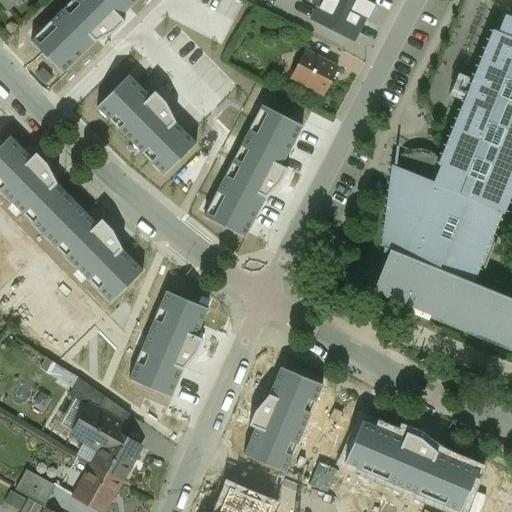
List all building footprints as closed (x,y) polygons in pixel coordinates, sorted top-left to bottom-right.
[(0,0),(9,9),(19,0),(0,0)] [(64,72),(96,40),(115,31),(124,21),(120,16),(136,0),(73,0),(32,41),(64,72)] [(353,40),(365,17),(368,18),(375,6),(372,4),(373,0),(313,0),(311,4),(318,8),(312,19),(353,40)] [(511,300),(470,283),(477,266),(484,269),(497,238),(489,235),(511,179),(511,18),(505,15),(499,33),(494,32),(440,165),(424,157),(397,178),(391,242),(382,242),(382,251),(389,251),(374,290),(412,305),(409,311),(427,319),(430,312),(511,345),(511,300)] [(337,68),(304,52),(291,77),(324,94),(337,68)] [(194,143),(174,122),(164,103),(154,93),(149,97),(129,77),(98,107),(164,173),(194,143)] [(244,236),(265,198),(282,180),(287,169),(281,166),(301,127),(263,107),(206,216),(244,236)] [(78,204),(53,179),(46,165),(36,155),(32,158),(11,137),(0,147),(0,191),(45,236),(78,204)] [(144,270),(121,247),(112,230),(102,220),(98,224),(78,204),(45,236),(111,302),(144,270)] [(171,398),(183,370),(197,353),(203,340),(197,337),(209,309),(167,292),(129,379),(171,398)] [(280,368),(268,396),(256,412),(251,425),(256,426),(244,454),(288,472),(324,386),(280,368)] [(105,397),(79,378),(69,395),(88,406),(89,405),(98,410),(105,397)] [(98,410),(89,405),(88,406),(72,435),(100,451),(111,430),(119,435),(124,425),(98,410)] [(478,469),(433,450),(420,438),(407,433),(405,438),(363,420),(345,462),(460,511),(478,469)] [(119,435),(111,430),(100,451),(93,463),(122,480),(141,447),(119,435)] [(103,511),(122,480),(93,463),(74,496),(101,511),(103,511)] [(56,486),(26,470),(15,490),(45,506),(56,486)] [(231,488),(219,511),(269,511),(272,507),(231,488)]
